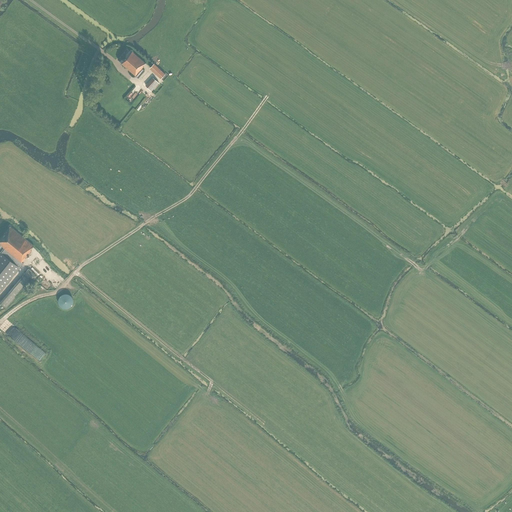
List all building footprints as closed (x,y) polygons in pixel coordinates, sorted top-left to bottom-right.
[(133,53),(133,52),(130,50),(129,51),(127,49),(117,59),(122,63),(121,64),(135,76),(138,78),(144,71),(141,68),(143,67),(142,66),(145,63),(133,53)] [(150,68),(161,79),(165,74),(154,64),(150,68)] [(159,83),(154,79),(147,87),(151,91),(159,83)] [(0,292),(23,264),(22,262),(31,250),(30,250),(34,246),(10,227),(0,239),(0,245),(1,246),(2,245),(3,246),(2,247),(4,248),(0,253),(0,292)] [(35,275),(28,269),(8,292),(0,302),(0,306),(0,307),(2,304),(6,308),(15,297),(14,297),(29,280),(28,279),(29,276),(32,278),(35,275)] [(67,294),(66,294),(64,294),(63,294),(62,295),(61,296),(60,297),(59,298),(59,299),(59,300),(58,301),(59,302),(59,304),(59,305),(60,306),(61,307),(62,307),(63,308),(64,308),(66,308),(67,308),(68,308),(69,307),(70,307),(71,306),(72,305),(72,304),(73,302),(73,301),(73,300),(72,299),(72,298),(71,297),(70,296),(69,295),(68,294),(67,294)]
